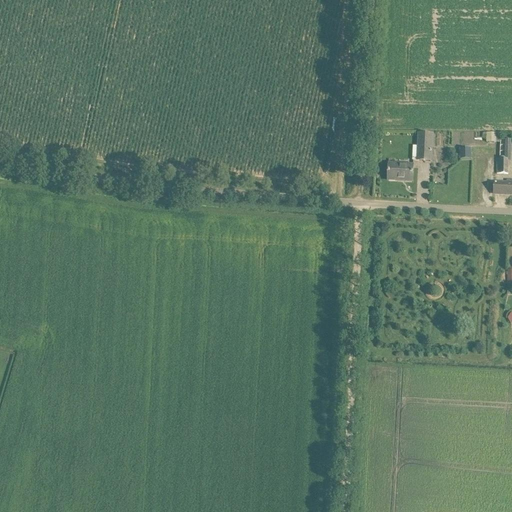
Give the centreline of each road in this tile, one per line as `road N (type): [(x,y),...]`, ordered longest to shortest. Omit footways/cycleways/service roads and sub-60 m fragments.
road 1 (unclassified): [(511,208),(156,186),(0,162)]
road 2 (track): [(344,511),(359,199)]
